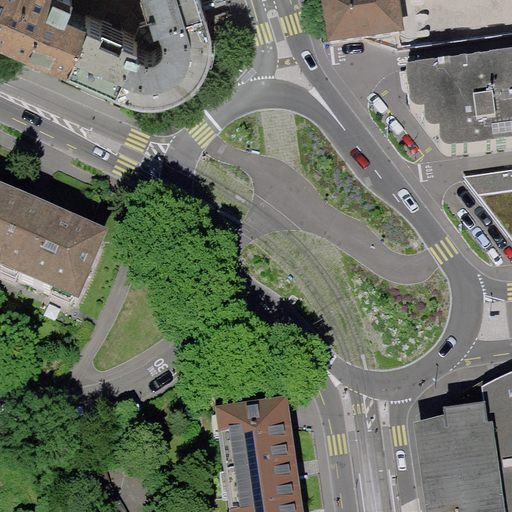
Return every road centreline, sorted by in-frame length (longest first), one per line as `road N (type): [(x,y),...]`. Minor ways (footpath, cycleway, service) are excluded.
road 1 (residential): [(252,298),(184,356),(116,395),(65,407),(0,402)]
road 2 (unclassified): [(318,78),(398,53),(511,37)]
road 3 (secondary): [(0,93),(174,172)]
road 4 (primary): [(461,276),(351,124)]
road 5 (primary): [(301,352),(331,401),(349,511)]
road 6 (primary): [(174,172),(185,218),(252,298)]
road 7 (primary): [(409,511),(397,415),(407,381)]
